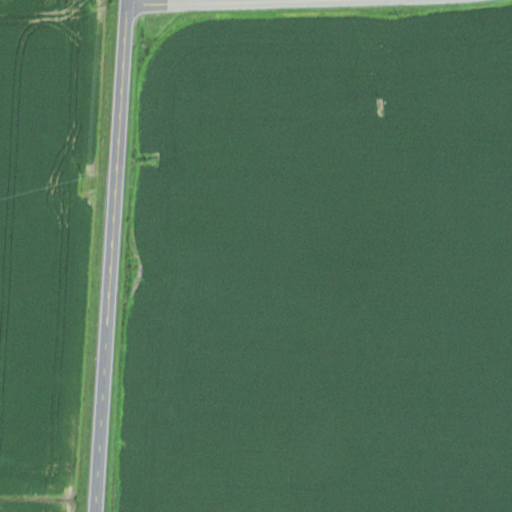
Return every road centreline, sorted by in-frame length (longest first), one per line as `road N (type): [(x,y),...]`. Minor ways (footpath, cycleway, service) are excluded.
road 1 (primary): [(96,511),(127,0)]
road 2 (residential): [(127,3),(306,0)]
